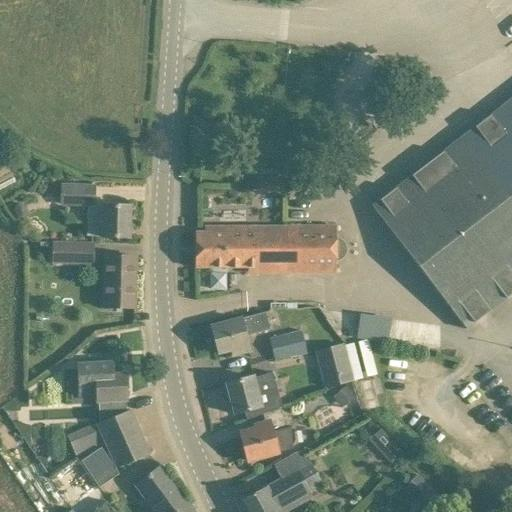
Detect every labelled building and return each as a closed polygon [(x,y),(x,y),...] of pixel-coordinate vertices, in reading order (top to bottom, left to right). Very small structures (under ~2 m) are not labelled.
[(511,97),(371,206),(466,329),(511,293),(511,97)] [(259,192),(285,192),(285,175),(259,175),(259,192)] [(85,236),(129,236),(130,206),(92,204),(92,185),(61,183),(60,203),(87,204),(85,236)] [(333,273),(333,262),(339,260),(343,256),(345,251),(343,245),(339,241),(333,240),(333,229),(287,228),(220,227),(220,233),(195,232),(195,268),(287,268),(287,273),(333,273)] [(92,264),(93,244),(52,242),(51,263),(92,264)] [(104,307),(134,308),(135,256),(105,255),(104,307)] [(211,287),(228,288),(228,271),(211,270),(211,287)] [(360,313),(358,337),(390,339),(392,315),(360,313)] [(241,319),(211,326),(218,354),(231,350),(233,356),(249,351),(245,334),(268,329),(264,314),(241,320),(241,319)] [(307,352),(302,331),(269,338),(274,360),(307,352)] [(325,387),(352,380),(344,345),(316,351),(325,387)] [(79,395),(96,394),(97,402),(127,401),(125,374),(113,374),(112,363),(77,364),(79,395)] [(273,373),(253,378),(253,377),(226,384),(235,414),(244,411),(247,420),(264,414),(276,410),(270,390),(277,389),(273,373)] [(379,408),(372,380),(360,383),(368,411),(379,408)] [(336,394),(345,405),(354,398),(345,387),(336,394)] [(281,408),(276,410),(264,414),(266,423),(254,427),(255,430),(240,434),(247,461),(278,453),(289,450),(293,443),(289,428),(286,429),(281,408)] [(150,454),(130,410),(68,437),(76,456),(105,443),(107,447),(113,460),(116,468),(150,454)] [(395,444),(382,455),(391,464),(403,453),(395,444)] [(118,474),(101,448),(81,461),(99,487),(118,474)] [(238,502),(239,504),(240,504),(244,511),(281,511),(279,507),(310,490),(298,469),(305,466),(298,453),(274,465),(282,479),(268,486),(267,486),(238,502)] [(193,511),(160,467),(136,484),(156,511),(193,511)] [(411,497),(426,482),(418,474),(403,489),(411,497)] [(57,500),(43,509),(45,511),(58,511),(63,510),(57,500)]
